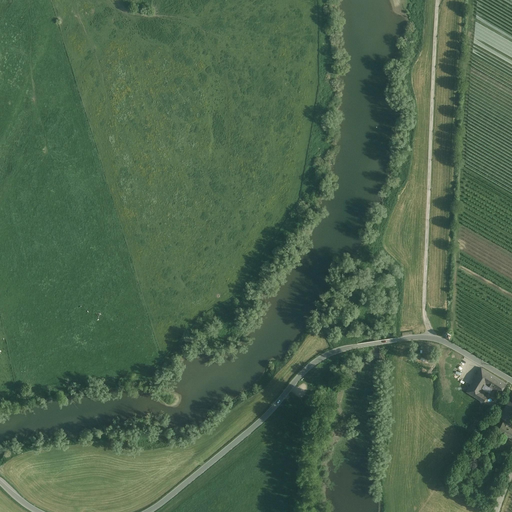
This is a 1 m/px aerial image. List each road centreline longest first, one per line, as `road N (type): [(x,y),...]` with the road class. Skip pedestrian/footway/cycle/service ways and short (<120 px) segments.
road 1 (tertiary): [(146,511),(258,423),(307,368),(339,350),(434,338),(511,382)]
road 2 (track): [(430,338),(423,307),(439,0)]
